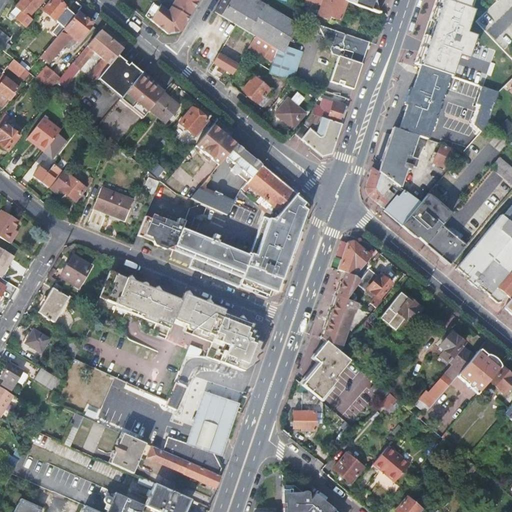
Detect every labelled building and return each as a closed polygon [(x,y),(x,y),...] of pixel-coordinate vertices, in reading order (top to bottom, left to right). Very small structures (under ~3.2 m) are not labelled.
[(22,0),(17,7),(28,17),(42,0),(22,0)] [(56,0),(51,0),(43,11),(56,22),(67,9),(56,0)] [(178,0),(170,14),(151,2),(143,16),(157,27),(158,26),(166,32),(178,31),(183,22),(185,23),(198,0),(178,0)] [(214,13),(255,37),(277,50),(284,55),(287,47),(295,23),(264,4),(258,13),(236,0),(221,0),(216,9),(214,13)] [(236,0),(258,13),(264,4),(256,0),(236,0)] [(320,7),(317,18),(325,20),(326,17),(339,22),(346,3),(343,2),(338,0),(305,0),(305,2),(320,7)] [(343,0),(343,2),(346,3),(370,12),(372,4),(378,0),(343,0)] [(437,0),(416,63),(425,66),(451,75),(452,75),(461,50),(470,54),(477,35),(467,32),(474,10),(469,8),(471,0),(497,0),(498,1),(498,0),(437,0)] [(77,13),(39,58),(48,65),(71,37),(73,39),(71,42),(74,43),(76,41),(78,43),(92,26),(77,13)] [(369,43),(318,26),(325,41),(330,43),(329,43),(329,44),(330,45),(331,46),(330,51),(332,55),(338,57),(336,64),(359,71),(369,43)] [(0,31),(0,49),(5,53),(10,47),(6,44),(9,40),(0,31)] [(99,32),(65,73),(72,79),(88,58),(88,55),(91,51),(104,62),(101,65),(97,66),(87,78),(94,84),(97,80),(116,57),(121,50),(99,32)] [(249,48),(273,63),(277,50),(255,37),(249,48)] [(284,55),(278,72),(292,77),(289,81),(292,82),(302,52),(287,47),(284,55)] [(273,63),(269,74),(289,81),(292,77),(278,72),(284,55),(277,50),(273,63)] [(213,62),(219,66),(217,71),(223,74),(225,70),(232,74),(238,64),(219,52),(213,62)] [(116,57),(97,80),(120,99),(141,73),(141,72),(130,63),(127,66),(116,57)] [(8,67),(19,76),(25,70),(13,60),(8,67)] [(359,71),(336,64),(329,83),(337,86),(339,82),(343,84),(342,87),(353,91),(359,71)] [(405,103),(401,114),(407,116),(404,123),(402,131),(418,136),(428,139),(430,132),(436,117),(438,117),(443,103),(441,103),(451,75),(425,66),(419,82),(413,81),(410,90),(407,89),(402,102),(405,103)] [(46,68),(36,79),(40,83),(50,71),(46,68)] [(50,71),(40,83),(50,91),(59,79),(50,71)] [(120,99),(117,101),(140,120),(149,109),(163,94),(164,92),(141,73),(120,99)] [(252,76),(240,89),(258,104),(267,93),(269,89),(258,80),(260,77),(257,74),(255,78),(252,76)] [(5,77),(0,83),(0,104),(2,107),(8,99),(9,100),(18,88),(5,77)] [(481,106),(475,125),(482,132),(489,125),(500,92),(484,86),(477,104),(481,106)] [(58,97),(73,109),(80,100),(66,88),(58,97)] [(267,93),(258,104),(262,108),(271,96),(267,93)] [(149,109),(166,123),(179,107),(163,94),(149,109)] [(289,100),(276,116),(292,130),(305,114),(289,100)] [(311,115),(321,119),(341,126),(347,108),(326,101),(323,110),(314,106),(311,115)] [(191,108),(178,124),(193,136),(206,121),(191,108)] [(149,113),(142,121),(149,127),(156,119),(149,113)] [(0,144),(8,150),(19,135),(5,124),(8,120),(3,116),(0,119),(0,144)] [(44,119),(29,137),(37,143),(39,141),(47,147),(57,135),(60,131),(44,119)] [(295,135),(321,157),(331,155),(341,126),(321,119),(315,135),(302,125),(295,135)] [(86,130),(92,134),(96,129),(95,129),(90,125),(86,130)] [(194,147),(217,166),(224,158),(235,145),(212,126),(194,147)] [(394,128),(379,173),(392,182),(400,188),(408,166),(415,168),(418,161),(411,158),(418,136),(402,131),(394,128)] [(43,153),(52,161),(66,143),(57,135),(47,147),(43,153)] [(27,140),(43,153),(47,147),(39,141),(37,143),(29,137),(27,140)] [(455,150),(442,144),(437,155),(434,154),(433,157),(435,158),(433,164),(446,170),(455,150)] [(232,164),(228,168),(230,169),(230,172),(234,175),(237,175),(246,183),(260,166),(235,145),(224,158),(232,164)] [(492,168),(511,184),(511,167),(501,158),(492,168)] [(152,164),(147,170),(157,179),(163,172),(152,164)] [(39,166),(32,176),(48,187),(60,170),(53,165),(47,174),(44,172),(45,170),(39,166)] [(249,188),(263,200),(257,207),(274,220),(277,216),(268,209),(271,206),(279,213),(294,196),(295,195),(260,166),(246,183),(237,194),(242,197),(249,188)] [(65,168),(49,189),(56,193),(59,190),(74,202),(85,188),(70,176),(71,173),(65,168)] [(373,169),(366,188),(367,194),(382,207),(393,194),(387,189),(392,182),(379,173),(373,169)] [(145,185),(155,189),(158,183),(148,179),(145,185)] [(387,189),(393,194),(395,196),(401,189),(400,188),(392,182),(387,189)] [(200,186),(189,200),(193,201),(228,215),(234,199),(200,186)] [(101,187),(92,209),(108,216),(109,215),(124,220),(132,199),(101,187)] [(401,189),(395,196),(399,199),(405,192),(401,189)] [(395,196),(383,211),(402,226),(421,203),(405,192),(399,199),(395,196)] [(446,208),(429,194),(421,203),(402,226),(408,232),(415,237),(417,235),(428,245),(443,226),(453,214),(446,208)] [(247,257),(245,261),(213,248),(217,239),(212,237),(208,247),(179,235),(173,251),(192,259),(189,268),(232,286),(240,289),(241,286),(272,298),(279,294),(305,211),(301,207),(303,204),(294,196),(279,213),(277,216),(274,220),(273,221),(262,217),(248,254),(246,254),(245,256),(247,257)] [(502,215),(511,223),(511,205),(502,215)] [(1,211),(0,212),(0,238),(9,244),(15,236),(12,234),(18,222),(1,211)] [(501,215),(456,269),(488,296),(497,285),(511,267),(511,223),(502,215),(501,215)] [(151,220),(145,236),(151,239),(153,243),(173,251),(179,235),(184,223),(177,220),(174,229),(151,220)] [(428,245),(451,265),(467,246),(443,226),(428,245)] [(338,250),(335,258),(341,260),(347,244),(340,242),(338,250)] [(347,244),(341,260),(337,271),(342,272),(354,276),(356,274),(358,272),(361,268),(371,257),(353,242),(347,243),(347,244)] [(0,248),(0,277),(13,257),(0,248)] [(77,288),(90,267),(72,256),(60,278),(77,288)] [(142,316),(139,324),(142,330),(165,339),(173,320),(187,326),(185,333),(211,344),(206,357),(208,358),(243,372),(257,361),(254,357),(260,353),(257,349),(260,342),(254,340),(256,336),(252,335),(254,331),(250,329),(252,323),(224,312),(224,310),(183,294),(180,300),(146,286),(146,285),(145,283),(144,283),(142,282),(141,283),(140,284),(109,271),(94,307),(93,311),(125,323),(130,311),(142,316)] [(497,285),(488,296),(497,303),(501,302),(507,294),(511,298),(511,297),(511,271),(498,287),(497,285)] [(342,272),(329,310),(350,317),(352,310),(354,310),(355,307),(354,306),(355,303),(351,301),(344,299),(354,287),(360,280),(357,278),(354,276),(342,272)] [(379,276),(368,289),(375,294),(377,296),(375,298),(371,303),(377,308),(383,301),(380,299),(393,284),(390,282),(390,280),(387,277),(385,278),(384,277),(382,279),(379,276)] [(354,287),(344,299),(351,301),(359,291),(354,287)] [(53,323),(68,298),(52,289),(38,313),(53,323)] [(385,316),(404,294),(401,292),(380,317),(401,335),(404,331),(385,316)] [(404,294),(385,316),(404,331),(423,309),(409,297),(408,297),(404,294)] [(363,305),(361,310),(372,314),(373,313),(374,312),(376,310),(363,305)] [(329,310),(320,337),(325,341),(339,353),(350,317),(329,310)] [(361,328),(353,338),(361,345),(381,320),(373,313),(372,314),(361,328)] [(40,353),(49,339),(33,330),(25,344),(40,353)] [(440,357),(451,366),(428,393),(426,392),(420,399),(430,409),(459,375),(473,357),(462,348),(464,346),(462,345),(463,343),(451,333),(439,347),(445,352),(440,357)] [(353,338),(343,349),(349,355),(353,350),(355,352),(361,345),(353,338)] [(69,341),(66,346),(77,352),(80,347),(69,341)] [(319,365),(302,387),(308,392),(319,401),(337,380),(335,378),(349,361),(340,353),(339,353),(325,341),(312,358),(319,365)] [(191,345),(186,357),(199,357),(202,349),(191,345)] [(473,357),(459,375),(473,387),(480,392),(499,368),(492,362),(478,351),(473,357)] [(21,372),(8,365),(0,378),(0,379),(3,382),(1,385),(10,390),(15,382),(21,386),(27,376),(21,372)] [(511,385),(511,375),(503,367),(491,382),(505,394),(511,385)] [(35,380),(55,392),(61,381),(42,369),(35,380)] [(114,383),(94,374),(85,394),(105,403),(114,383)] [(368,390),(381,400),(387,393),(380,387),(374,382),(368,390)] [(187,390),(176,385),(166,407),(177,412),(187,390)] [(0,388),(0,411),(2,413),(13,396),(0,388)] [(202,388),(181,438),(214,453),(215,453),(237,403),(202,388)] [(293,411),(293,428),(302,428),(301,431),(315,431),(315,414),(323,414),(323,404),(319,401),(308,392),(308,394),(302,394),(302,411),(293,411)] [(381,400),(379,403),(387,409),(395,399),(387,393),(381,400)] [(75,414),(70,426),(78,429),(83,418),(75,414)] [(122,434),(108,464),(131,475),(140,453),(143,453),(142,449),(145,444),(130,438),(122,434)] [(187,462),(218,476),(221,470),(214,453),(181,438),(170,434),(162,452),(187,462)] [(442,439),(432,452),(436,455),(443,446),(446,442),(444,440),(442,439)] [(443,446),(466,465),(462,469),(464,471),(465,470),(471,463),(467,460),(446,442),(443,446)] [(146,458),(182,473),(187,462),(162,452),(151,447),(146,458)] [(388,447),(372,466),(394,484),(410,465),(388,447)] [(15,468),(18,460),(6,453),(2,460),(15,468)] [(363,468),(346,453),(333,469),(350,484),(363,468)] [(182,473),(182,475),(215,489),(220,477),(218,476),(187,462),(182,473)] [(471,463),(465,470),(469,472),(474,466),(471,463)] [(141,476),(138,482),(151,487),(154,481),(141,476)] [(183,511),(188,501),(153,485),(145,504),(162,511),(183,511)] [(282,492),(282,511),(330,511),(327,509),(330,507),(318,497),(316,500),(312,496),(309,500),(308,499),(309,491),(308,490),(308,489),(306,489),(305,489),(304,489),(303,490),(303,491),(302,492),(282,492)] [(110,503),(106,511),(140,511),(144,505),(115,492),(110,503)] [(418,511),(421,510),(406,498),(394,511),(418,511)] [(20,499),(13,511),(40,511),(42,509),(40,508),(20,499)]
